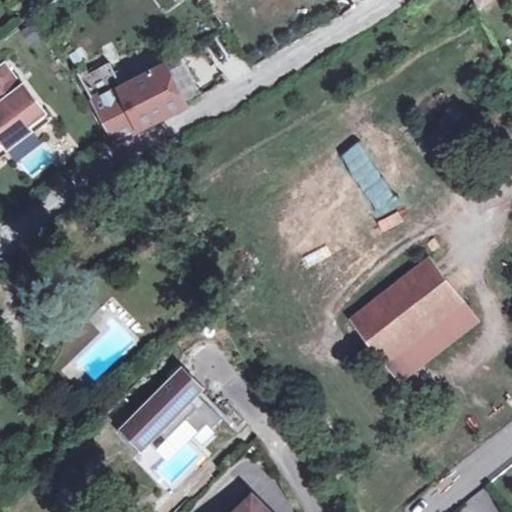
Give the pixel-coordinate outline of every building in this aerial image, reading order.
[(219,58),(228,81),(246,74),(238,51),(219,58)] [(5,63),(0,66),(0,143),(4,141),(9,148),(33,129),(27,122),(43,110),(5,63)] [(110,65),(81,81),(116,143),(186,107),(165,65),(122,88),(110,65)] [(445,116),(437,123),(448,137),(457,131),(445,116)] [(375,127),(314,175),(326,190),(387,141),(375,127)] [(476,319),(461,300),(431,262),(356,321),(400,379),(476,319)] [(225,416),(181,372),(119,433),(138,453),(159,432),(167,439),(186,420),(198,432),(207,423),(212,428),(225,416)] [(266,511),(253,499),(239,511),(266,511)]
